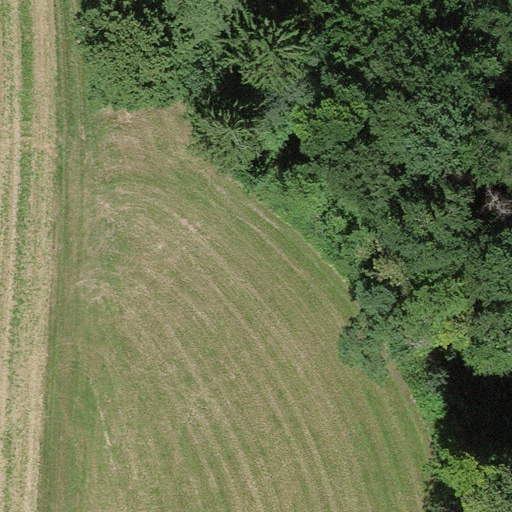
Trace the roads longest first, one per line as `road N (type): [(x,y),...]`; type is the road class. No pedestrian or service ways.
road 1 (track): [(60,511),(75,243)]
road 2 (track): [(67,0),(83,112),(75,243)]
